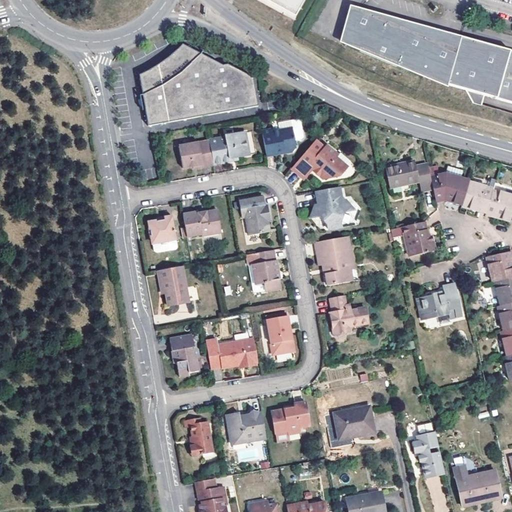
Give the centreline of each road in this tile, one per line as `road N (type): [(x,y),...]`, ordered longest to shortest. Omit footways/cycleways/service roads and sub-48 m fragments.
road 1 (residential): [(121,200),(258,177),(279,185),(310,338),(311,364),(298,380),(156,405)]
road 2 (residential): [(121,200),(156,405)]
road 3 (tertiary): [(328,89),(511,151)]
road 4 (tertiary): [(154,15),(197,24),(328,89)]
road 5 (tertiary): [(328,89),(211,0)]
